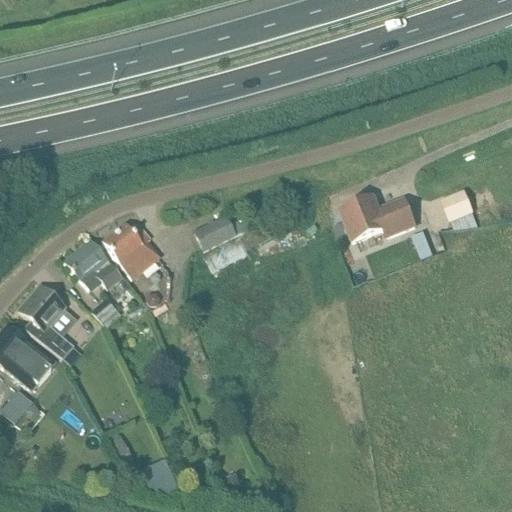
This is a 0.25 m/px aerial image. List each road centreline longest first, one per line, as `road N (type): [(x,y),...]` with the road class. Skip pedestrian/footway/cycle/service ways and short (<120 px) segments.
road 1 (unclassified): [(0,302),(89,221),(511,91)]
road 2 (motorway): [(0,140),(230,85),(498,0)]
road 3 (motorway): [(345,0),(0,92)]
